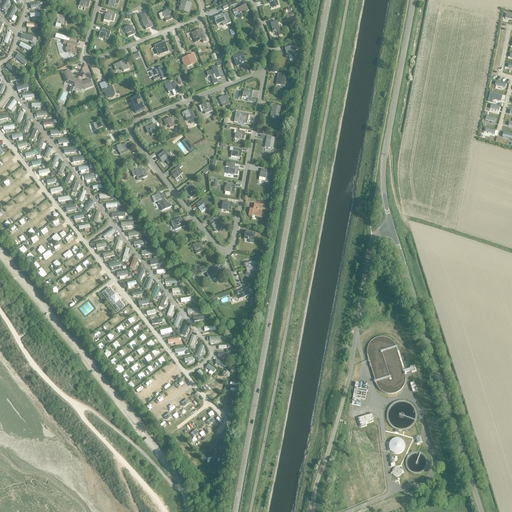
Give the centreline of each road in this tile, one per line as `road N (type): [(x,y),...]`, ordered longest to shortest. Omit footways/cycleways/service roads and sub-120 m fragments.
road 1 (tertiary): [(234,511),(328,0)]
road 2 (residential): [(187,511),(168,464),(0,249)]
road 3 (unclassified): [(312,511),(351,368),(371,243),(391,229)]
road 4 (unclassified): [(480,511),(391,229)]
road 5 (unclassified): [(391,229),(384,159),(414,0)]
